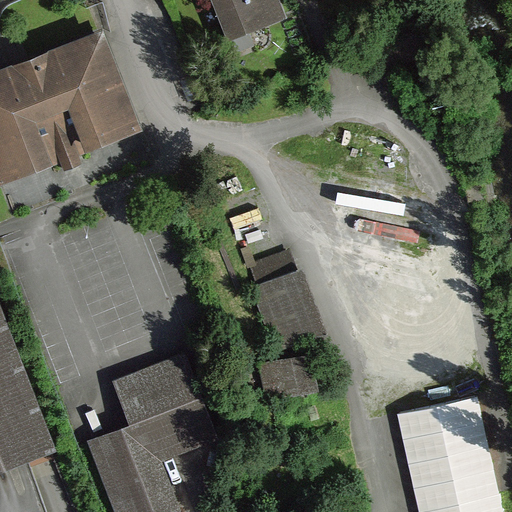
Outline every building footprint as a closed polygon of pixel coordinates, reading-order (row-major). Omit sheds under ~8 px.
[(286,0),(226,0),(221,3),(240,47),(296,23),(286,0)] [(104,34),(0,74),(0,180),(3,188),(143,132),(104,34)] [(294,248),(252,264),(284,351),(327,335),(294,248)] [(0,301),(0,466),(55,446),(0,301)] [(186,356),(120,383),(136,425),(93,442),(121,511),(184,511),(162,456),(217,434),(186,356)] [(268,360),(269,395),(324,392),(322,357),(268,360)] [(507,511),(484,395),(403,412),(423,511),(507,511)]
